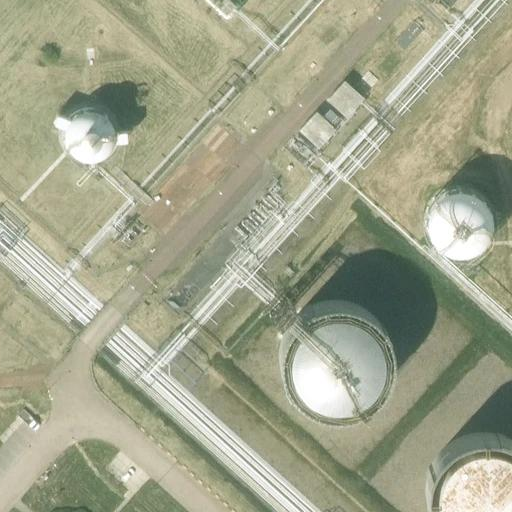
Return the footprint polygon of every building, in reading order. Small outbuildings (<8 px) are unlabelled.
[(328,95),(345,110),(362,92),(345,76),(328,95)] [(319,144),(336,124),(316,106),(299,126),(319,144)] [(73,150),(78,154),(84,156),(91,157),(97,156),(103,154),(109,150),(113,145),(115,138),(116,132),(115,125),(113,119),(109,114),(103,110),(97,107),(91,107),(84,107),(78,110),(73,114),(69,119),(66,125),(65,132),(66,138),(69,145),(73,150)] [(179,316),(284,201),(266,185),(161,300),(179,316)] [(443,250),(451,253),(460,254),(469,253),(477,250),(484,245),(489,238),(493,230),(494,221),(493,213),(491,204),(486,197),(479,191),(472,187),(463,185),(455,185),(446,188),(439,192),(432,198),(428,205),(425,214),(425,222),(427,231),(430,239),(436,245),(443,250)] [(302,407),(317,413),(332,415),(348,414),(362,408),(375,399),(385,387),(392,372),(394,357),(392,341),(387,327),(378,314),(365,304),(351,298),(335,295),(320,297),(305,303),(292,312),(282,324),(276,338),(274,354),(275,369),(281,384),(290,397),(302,407)] [(511,511),(511,439),(508,437),(493,432),(477,432),(462,436),(448,443),(437,454),(429,467),(424,483),(424,498),(427,511),(511,511)]
